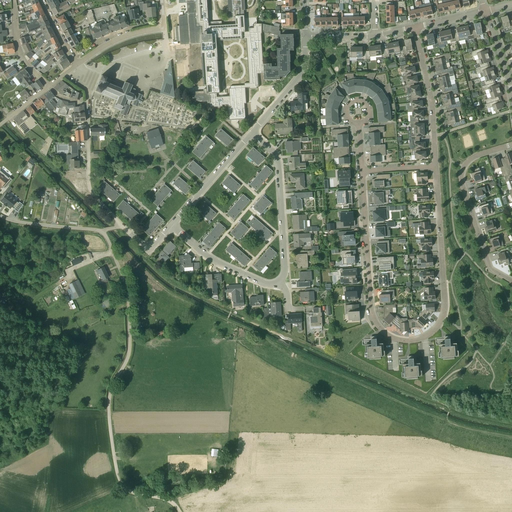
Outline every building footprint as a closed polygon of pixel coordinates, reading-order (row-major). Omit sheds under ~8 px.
[(56,0),(48,5),(51,10),(60,5),(62,3),(60,0),(56,0)] [(60,5),(51,10),(54,16),(61,12),(69,7),(76,0),(66,0),(65,1),(62,3),(60,5)] [(217,97),(217,93),(220,93),(220,89),(217,40),(247,38),(246,32),(245,10),(235,11),(236,25),(210,26),(208,0),(179,0),(180,3),(187,2),(188,13),(180,13),(180,16),(178,18),(176,17),(172,17),(170,20),(170,23),(175,27),(173,29),(173,32),(176,35),(177,41),(181,44),(187,44),(190,47),(194,47),(196,44),(201,43),(204,86),(207,86),(207,89),(207,94),(210,94),(210,98),(217,97)] [(230,0),(231,8),(231,11),(235,11),(245,10),(248,10),(246,0),(230,0)] [(452,0),(455,10),(461,8),(458,0),(452,0)] [(420,9),(422,17),(427,16),(424,4),(421,4),(421,1),(418,2),(419,5),(420,9)] [(436,2),(438,13),(444,12),(442,1),(436,2)] [(150,4),(143,4),(143,2),(142,2),(138,2),(139,5),(140,11),(147,11),(147,17),(155,17),(154,7),(150,8),(150,4)] [(398,5),(398,11),(402,11),(406,11),(405,4),(405,2),(400,2),(398,2),(398,5)] [(41,9),(39,3),(31,6),(33,10),(32,11),(29,12),(24,14),(25,17),(30,14),(41,9)] [(430,3),(428,3),(424,4),(427,16),(433,14),(430,3)] [(118,13),(115,4),(110,6),(114,15),(118,13)] [(135,19),(136,20),(139,19),(137,9),(135,9),(135,6),(125,8),(126,12),(129,11),(129,15),(130,14),(131,20),(135,19)] [(416,18),(414,10),(413,6),(407,7),(410,20),(416,18)] [(30,14),(31,17),(35,15),(37,19),(44,16),(41,9),(30,14)] [(85,11),(87,19),(89,25),(96,22),(93,16),(94,16),(91,10),(85,11)] [(65,18),(72,15),(70,11),(56,19),(59,25),(67,21),(65,18)] [(95,29),(91,31),(93,40),(96,39),(97,40),(108,35),(108,34),(110,33),(115,31),(116,32),(127,28),(127,27),(129,26),(125,14),(113,19),(114,21),(110,23),(102,26),(101,23),(94,26),(95,29)] [(39,24),(47,21),(45,15),(44,16),(37,19),(32,20),(34,25),(38,24),(39,24)] [(509,30),(511,29),(511,22),(509,23),(507,17),(501,18),(503,24),(502,24),(504,29),(508,28),(509,30)] [(49,25),(47,21),(39,24),(38,24),(34,25),(27,27),(27,28),(28,33),(37,30),(37,29),(40,28),(41,29),(49,25)] [(67,21),(59,25),(62,31),(70,27),(67,21)] [(248,38),(251,82),(250,82),(250,87),(251,89),(259,89),(258,87),(259,86),(259,73),(264,73),(264,64),(262,33),(262,32),(262,24),(257,23),(257,22),(253,22),(253,27),(250,27),(250,32),(246,32),(247,38),(248,38)] [(473,32),(474,39),(480,38),(479,35),(483,34),(482,29),(481,29),(480,23),(474,25),(475,31),(473,32)] [(280,27),(279,27),(274,26),(262,24),(262,32),(278,35),(280,35),(281,35),(281,31),(279,30),(280,27)] [(51,28),(49,25),(41,29),(41,30),(37,33),(37,34),(35,36),(36,40),(38,39),(40,37),(43,34),(42,32),(51,28)] [(472,31),(469,32),(468,26),(462,27),(464,37),(468,36),(469,40),(474,39),(473,32),(472,31)] [(65,36),(66,38),(76,33),(81,30),(79,27),(72,31),(70,29),(63,32),(65,36)] [(459,41),(465,40),(464,37),(462,27),(456,29),(458,35),(455,35),(456,42),(459,41)] [(53,33),(51,28),(42,32),(43,34),(40,37),(42,40),(44,37),(53,33)] [(89,42),(90,42),(93,40),(91,31),(90,28),(85,29),(89,42)] [(455,35),(452,36),(450,30),(445,31),(447,41),(450,40),(451,43),(456,42),(455,35)] [(440,39),(437,39),(439,47),(439,45),(444,44),(444,42),(447,41),(445,31),(439,33),(440,39)] [(53,33),(44,37),(42,40),(37,46),(38,48),(43,43),(46,40),(47,41),(55,37),(53,33)] [(66,38),(71,48),(78,44),(77,41),(80,40),(76,33),(66,38)] [(272,64),(264,64),(264,73),(264,80),(268,80),(276,80),(280,79),(280,77),(285,77),(286,77),(291,72),(291,71),(290,62),(291,62),(291,54),(290,54),(290,51),(294,50),(294,46),(294,38),(293,34),(281,35),(280,35),(280,39),(281,39),(281,48),(277,49),(278,67),(272,67),(272,64)] [(433,48),(439,47),(437,39),(437,40),(434,41),(433,34),(427,35),(428,41),(427,41),(428,46),(433,45),(433,48)] [(22,45),(30,42),(27,36),(20,38),(22,45)] [(58,42),(55,37),(47,41),(48,43),(45,45),(45,46),(44,46),(41,50),(40,49),(35,54),(38,57),(43,52),(45,48),(58,42)] [(403,47),(402,47),(404,55),(410,54),(409,51),(413,50),(414,50),(413,45),(412,45),(410,40),(404,41),(406,48),(403,48),(403,47)] [(30,42),(22,45),(26,53),(31,50),(28,44),(31,44),(30,42)] [(43,52),(45,53),(45,54),(51,49),(51,51),(54,50),(60,48),(60,47),(58,42),(45,48),(43,52)] [(398,42),(392,43),(395,53),(395,56),(401,55),(404,54),(404,55),(402,47),(400,48),(398,42)] [(388,50),(385,51),(384,51),(386,58),(389,57),(389,54),(395,53),(392,43),(387,45),(388,50)] [(0,46),(0,52),(3,52),(3,53),(7,52),(8,54),(14,53),(13,44),(2,46),(0,46)] [(366,53),(366,60),(370,59),(370,57),(376,56),(375,46),(369,47),(369,53),(366,53)] [(386,58),(384,51),(381,52),(380,46),(375,46),(376,56),(381,56),(382,58),(386,58)] [(356,48),(357,58),(362,57),(362,60),(366,60),(366,53),(363,54),(362,47),(356,48)] [(57,62),(60,59),(64,55),(61,50),(60,48),(54,50),(56,53),(53,55),(50,57),(48,55),(47,55),(43,60),(42,60),(47,64),(52,60),(54,57),(57,62)] [(482,48),(470,52),(472,57),(477,55),(479,59),(488,56),(488,54),(489,54),(488,50),(483,51),(482,48)] [(450,54),(450,53),(437,56),(438,59),(433,60),(434,64),(435,64),(436,66),(446,64),(445,60),(451,58),(451,56),(450,54)] [(59,64),(63,70),(67,68),(67,67),(70,64),(66,59),(64,55),(60,59),(61,62),(59,64)] [(489,58),(488,56),(479,59),(480,63),(475,65),(476,69),(475,70),(488,66),(487,63),(491,62),(490,58),(489,58)] [(36,60),(31,64),(35,68),(40,63),(36,60)] [(51,68),(50,67),(54,63),(52,60),(47,64),(43,68),(47,72),(51,68)] [(167,70),(163,71),(163,74),(164,81),(160,94),(174,98),(171,62),(170,62),(167,70)] [(446,64),(436,66),(436,68),(435,69),(436,72),(440,71),(441,74),(453,71),(452,67),(446,68),(446,64)] [(407,65),(400,67),(402,73),(404,72),(405,75),(402,76),(403,76),(409,75),(416,73),(416,72),(415,68),(414,67),(408,69),(407,65)] [(489,69),(488,66),(475,70),(477,75),(480,73),(481,77),(484,76),(494,73),(493,71),(494,71),(493,67),(489,69)] [(6,71),(7,72),(8,75),(10,77),(17,72),(13,67),(6,71)] [(25,70),(15,77),(20,84),(22,83),(26,88),(27,87),(32,84),(28,78),(30,76),(25,70)] [(453,71),(441,74),(441,77),(437,78),(438,82),(439,81),(440,84),(455,80),(454,76),(453,71)] [(380,109),(380,113),(380,116),(378,116),(378,122),(391,121),(390,112),(388,100),(382,90),(372,83),(376,73),(368,73),(366,81),(354,80),(342,84),(348,94),(353,93),(352,91),(355,90),(359,90),(358,92),(363,93),(364,91),(367,92),(366,94),(370,97),(371,95),(374,97),(376,100),(374,101),(376,105),(377,109),(380,109)] [(495,76),(494,73),(484,76),(486,80),(480,82),(482,87),(494,83),(493,80),(497,79),(496,75),(495,76)] [(418,77),(417,77),(417,76),(410,78),(409,75),(403,76),(404,82),(407,81),(407,85),(406,85),(412,84),(418,82),(418,81),(419,81),(418,77)] [(135,90),(131,88),(132,86),(124,82),(123,86),(106,79),(106,78),(101,76),(94,92),(100,94),(100,93),(117,100),(115,105),(114,108),(121,111),(120,114),(126,116),(130,106),(129,106),(130,104),(138,107),(140,103),(141,104),(143,100),(141,99),(143,95),(134,92),(135,90)] [(32,84),(27,87),(29,90),(28,91),(31,94),(34,92),(32,89),(34,87),(37,91),(43,87),(38,80),(33,84),(32,83),(32,84)] [(455,80),(440,84),(440,86),(439,86),(440,90),(444,89),(445,92),(457,89),(456,84),(455,84),(455,80)] [(63,91),(66,89),(69,87),(62,81),(57,86),(63,91)] [(217,97),(213,97),(210,98),(210,103),(210,107),(222,106),(222,105),(228,105),(229,120),(245,119),(244,104),(246,104),(245,88),(250,87),(250,82),(245,83),(245,84),(229,85),(230,96),(217,97)] [(390,83),(387,85),(383,89),(386,94),(391,91),(390,83)] [(495,86),(494,83),(482,87),(483,91),(489,90),(490,94),(499,90),(499,88),(500,88),(499,84),(495,86)] [(413,87),(412,84),(406,85),(408,94),(410,94),(420,92),(419,86),(413,87)] [(63,91),(57,86),(53,88),(60,94),(69,97),(70,94),(67,92),(66,91),(65,92),(64,91),(63,91)] [(341,101),(344,97),(336,88),(330,96),(326,94),(325,96),(339,103),(339,102),(340,100),(341,101)] [(31,94),(28,91),(26,92),(24,89),(18,94),(24,101),(30,97),(29,96),(31,94)] [(195,100),(197,100),(198,101),(200,102),(201,102),(203,102),(205,102),(207,102),(208,104),(210,103),(210,98),(210,94),(207,94),(207,89),(204,89),(204,91),(191,92),(192,93),(192,94),(192,96),(193,97),(194,98),(195,100)] [(443,99),(444,101),(454,99),(453,95),(458,94),(457,89),(445,92),(445,95),(441,96),(442,99),(443,99)] [(76,92),(73,90),(71,93),(70,98),(78,100),(80,94),(76,92)] [(500,93),(499,90),(490,94),(491,98),(485,100),(486,104),(485,105),(499,100),(498,97),(502,96),(501,92),(500,93)] [(50,91),(44,95),(54,109),(55,107),(59,108),(60,108),(62,101),(59,99),(56,104),(52,99),(55,97),(50,91)] [(410,103),(416,102),(415,99),(421,97),(420,92),(410,94),(411,97),(409,97),(410,103)] [(298,93),(299,103),(296,103),(296,102),(291,102),(292,111),(308,110),(307,93),(298,93)] [(54,109),(44,95),(33,104),(38,110),(44,105),(51,113),(54,109)] [(339,103),(325,96),(324,97),(328,100),(326,108),(338,110),(339,106),(338,105),(339,103)] [(449,109),(461,106),(460,102),(459,102),(458,98),(454,99),(444,101),(444,103),(443,104),(444,107),(448,106),(449,109)] [(499,100),(485,105),(486,109),(493,107),(494,111),(495,111),(496,114),(500,112),(499,110),(504,108),(503,106),(504,105),(503,102),(499,103),(498,101),(499,100)] [(62,101),(60,108),(59,108),(57,114),(58,114),(66,116),(67,110),(74,110),(74,113),(71,114),(72,123),(85,122),(83,105),(77,105),(77,103),(68,104),(68,102),(62,101)] [(412,112),(417,112),(416,108),(423,108),(423,107),(424,106),(423,102),(422,102),(422,101),(416,102),(410,103),(407,103),(408,113),(412,112)] [(35,112),(30,106),(26,110),(30,115),(35,112)] [(447,116),(448,119),(458,116),(460,116),(459,112),(462,111),(461,106),(449,109),(449,112),(445,113),(446,117),(447,116)] [(320,116),(321,118),(337,117),(337,114),(338,114),(338,110),(326,108),(326,116),(320,116)] [(424,112),(423,112),(423,111),(417,112),(412,112),(412,115),(410,116),(410,122),(418,121),(417,121),(417,118),(423,118),(423,117),(424,116),(424,112)] [(23,112),(18,116),(29,129),(30,128),(30,129),(34,126),(33,126),(37,123),(31,117),(28,119),(31,123),(29,125),(25,121),(28,118),(23,112)] [(13,120),(18,126),(21,124),(24,128),(21,130),(24,133),(29,129),(18,116),(13,120)] [(452,124),(453,128),(465,124),(464,119),(458,121),(458,116),(448,119),(448,121),(447,121),(448,125),(452,124)] [(337,120),(337,117),(321,118),(321,120),(326,120),(326,125),(338,125),(338,120),(337,120)] [(285,134),(293,133),(292,124),(292,119),(283,119),(284,124),(275,125),(276,133),(285,132),(285,134)] [(418,125),(418,121),(410,122),(411,131),(414,131),(424,130),(424,124),(418,125)] [(89,136),(91,136),(105,136),(105,130),(107,130),(107,125),(98,125),(98,129),(89,129),(89,136)] [(87,141),(85,126),(78,126),(79,131),(75,131),(76,142),(87,141)] [(369,133),(369,140),(380,139),(379,133),(384,132),(384,127),(369,128),(370,133),(369,133)] [(163,145),(158,130),(157,129),(146,133),(151,149),(163,145)] [(221,129),(215,136),(221,141),(227,134),(221,129)] [(347,129),(332,130),(332,136),(337,135),(338,141),(348,141),(348,134),(347,134),(347,129)] [(411,140),(419,140),(419,137),(425,136),(424,130),(414,131),(411,131),(411,134),(411,140)] [(221,141),(228,147),(233,140),(227,134),(221,141)] [(214,143),(206,136),(202,142),(209,148),(214,143)] [(287,153),(293,153),(293,150),(301,150),(300,142),(309,142),(308,138),(294,139),(294,141),(285,142),(286,150),(287,150),(287,153)] [(371,146),(371,151),(386,150),(385,145),(380,145),(380,139),(369,140),(370,146),(371,146)] [(419,140),(411,140),(412,146),(414,146),(414,149),(412,149),(412,150),(419,149),(425,149),(425,148),(426,148),(426,144),(425,144),(425,143),(418,143),(418,140),(419,140)] [(349,147),(348,141),(338,141),(338,147),(333,148),(333,153),(348,152),(348,147),(349,147)] [(68,143),(68,145),(68,146),(71,146),(71,159),(70,159),(70,168),(79,168),(79,161),(78,161),(78,150),(80,150),(80,142),(68,143)] [(202,142),(197,147),(204,153),(209,148),(202,142)] [(197,147),(192,152),(200,159),(204,153),(197,147)] [(259,153),(253,148),(246,155),(252,161),(259,153)] [(416,160),(417,160),(421,160),(421,159),(426,158),(426,157),(427,157),(427,153),(426,153),(426,152),(419,153),(419,149),(412,150),(412,156),(415,155),(415,159),(416,159),(416,160)] [(386,155),(386,150),(371,151),(371,156),(370,156),(371,163),(381,162),(381,156),(386,155)] [(348,157),(348,152),(333,153),(334,159),(339,158),(339,165),(350,164),(349,157),(348,157)] [(259,153),(252,161),(258,166),(265,158),(259,153)] [(511,154),(511,153),(508,154),(505,155),(506,159),(503,160),(508,176),(510,175),(511,174),(511,171),(510,165),(511,164),(511,154)] [(290,165),(290,170),(306,169),(306,163),(300,163),(299,157),(291,158),(291,162),(289,162),(289,163),(291,163),(291,165),(290,165)] [(503,175),(503,177),(504,177),(508,176),(503,160),(500,161),(498,157),(495,158),(495,159),(492,160),(494,165),(492,166),(493,170),(500,168),(502,175),(503,175)] [(199,166),(193,161),(187,168),(193,173),(199,166)] [(193,173),(200,179),(206,172),(199,166),(193,173)] [(268,178),(273,172),(266,166),(261,172),(268,178)] [(479,168),(477,169),(474,170),(475,173),(471,174),(472,179),(474,179),(476,183),(485,180),(483,174),(482,175),(480,171),(479,168)] [(0,170),(0,188),(2,187),(5,189),(12,180),(9,177),(9,178),(0,170)] [(82,170),(73,170),(73,174),(77,174),(77,181),(77,183),(80,186),(84,182),(84,181),(85,181),(85,174),(83,174),(82,170)] [(351,175),(350,171),(340,171),(341,179),(338,179),(339,179),(339,187),(350,186),(349,175),(351,175)] [(255,178),(262,184),(268,178),(261,172),(255,178)] [(421,173),(416,173),(417,181),(418,185),(426,184),(426,179),(427,179),(427,178),(428,178),(428,176),(427,176),(427,173),(421,174),(421,173)] [(296,181),(297,189),(305,188),(304,174),(290,174),(290,182),(296,181)] [(390,174),(376,175),(376,176),(377,176),(377,179),(372,179),(372,186),(373,186),(374,188),(382,188),(385,188),(385,187),(385,182),(384,182),(384,179),(390,178),(390,174)] [(222,183),(228,188),(235,181),(229,175),(222,183)] [(179,177),(173,184),(179,189),(185,182),(179,177)] [(262,184),(255,178),(250,185),(256,191),(262,184)] [(104,181),(97,188),(103,193),(109,186),(104,181)] [(234,193),(241,186),(235,181),(228,188),(234,193)] [(179,189),(186,195),(191,188),(185,182),(179,189)] [(167,196),(172,191),(165,184),(160,190),(167,196)] [(103,193),(108,198),(114,190),(109,186),(103,193)] [(485,194),(490,192),(488,186),(475,190),(476,195),(475,195),(476,201),(486,198),(485,194)] [(423,201),(429,201),(429,198),(429,196),(428,195),(427,195),(426,189),(418,190),(418,194),(417,194),(417,202),(423,202),(423,201)] [(108,198),(113,202),(120,195),(114,190),(108,198)] [(155,195),(162,201),(167,196),(160,190),(155,195)] [(383,193),(374,194),(374,197),(373,197),(373,201),(374,201),(375,205),(384,204),(383,196),(390,195),(390,190),(382,191),(383,193)] [(352,191),(337,192),(335,192),(336,209),(343,209),(349,208),(349,205),(353,205),(352,199),(351,199),(351,196),(352,196),(352,191)] [(292,210),(297,209),(302,208),(301,198),(313,198),(312,192),(294,193),(294,197),(291,197),(292,199),(293,199),(293,202),(292,203),(292,210)] [(17,200),(6,193),(0,201),(4,204),(3,205),(6,207),(7,206),(10,209),(13,206),(15,208),(13,210),(18,213),(23,205),(19,202),(18,204),(16,202),(17,200)] [(150,200),(158,207),(162,201),(155,195),(150,200)] [(243,195),(238,201),(244,207),(250,201),(243,195)] [(263,196),(258,202),(266,209),(271,203),(263,196)] [(117,208),(122,213),(129,205),(123,200),(117,208)] [(244,207),(238,201),(232,207),(239,213),(244,207)] [(266,209),(258,202),(253,208),(261,214),(266,209)] [(198,211),(204,216),(211,208),(205,203),(198,211)] [(489,208),(488,204),(485,205),(480,206),(478,207),(480,212),(482,212),(483,216),(493,213),(491,207),(489,208)] [(129,205),(122,213),(127,217),(134,210),(129,205)] [(387,215),(387,211),(395,211),(395,205),(386,206),(386,209),(377,210),(377,212),(374,212),(374,214),(373,214),(373,216),(374,216),(374,221),(384,221),(384,216),(387,215)] [(429,212),(429,206),(423,207),(423,206),(419,206),(419,214),(420,217),(428,217),(428,212),(429,212)] [(227,214),(234,220),(239,213),(232,207),(227,214)] [(211,208),(204,216),(210,221),(216,214),(211,208)] [(127,217),(133,222),(139,214),(134,210),(127,217)] [(343,222),(344,227),(355,226),(354,226),(353,212),(349,213),(348,210),(338,211),(339,218),(340,218),(341,222),(343,222)] [(159,226),(164,220),(156,214),(152,219),(159,226)] [(307,227),(307,220),(307,215),(293,216),(293,221),(296,221),(296,229),(309,229),(309,232),(317,231),(317,226),(307,227)] [(254,229),(260,222),(254,217),(248,224),(254,229)] [(147,225),(154,231),(159,226),(152,219),(147,225)] [(487,233),(497,230),(495,226),(497,226),(495,220),(486,223),(487,227),(485,228),(487,233)] [(235,228),(243,235),(248,229),(241,222),(235,228)] [(260,235),(266,228),(260,222),(254,229),(260,235)] [(387,222),(387,224),(375,225),(376,234),(375,234),(375,238),(385,237),(385,236),(390,236),(390,230),(389,230),(389,227),(395,227),(395,222),(387,222)] [(429,228),(429,222),(420,223),(420,224),(414,224),(415,235),(425,235),(425,234),(431,233),(431,231),(431,229),(431,228),(429,228)] [(220,235),(226,229),(219,223),(213,229),(220,235)] [(142,230),(150,236),(154,231),(147,225),(142,230)] [(230,233),(238,240),(243,235),(235,228),(230,233)] [(266,228),(260,235),(267,241),(273,234),(266,228)] [(215,241),(220,235),(213,229),(208,235),(215,241)] [(343,236),(343,240),(343,241),(344,241),(345,241),(345,246),(355,245),(355,241),(355,240),(354,240),(354,239),(353,239),(353,237),(353,235),(353,236),(352,231),(344,232),(344,236),(343,236)] [(296,247),(304,247),(304,243),(311,242),(311,233),(304,234),(294,234),(294,240),(296,240),(296,247)] [(208,235),(203,242),(209,248),(215,241),(208,235)] [(494,249),(503,246),(502,240),(500,240),(499,236),(489,240),(491,245),(492,244),(494,249)] [(432,245),(431,239),(425,240),(425,239),(421,239),(421,247),(422,247),(422,251),(430,251),(430,245),(432,245)] [(165,262),(169,258),(168,256),(176,247),(170,241),(163,249),(164,249),(158,256),(165,262)] [(389,241),(381,241),(381,245),(376,245),(376,251),(375,251),(376,255),(379,255),(379,254),(385,254),(385,249),(389,248),(389,241)] [(225,250),(231,255),(237,248),(231,243),(225,250)] [(277,253),(270,247),(264,254),(271,260),(277,253)] [(243,254),(237,248),(231,255),(232,255),(238,261),(243,254)] [(351,250),(341,251),(342,258),(343,258),(343,265),(347,264),(347,266),(352,265),(352,264),(355,264),(357,264),(356,258),(355,258),(355,254),(351,254),(351,250)] [(504,267),(510,265),(509,262),(508,258),(509,257),(507,252),(498,255),(499,259),(497,260),(499,265),(504,264),(504,267)] [(185,256),(179,257),(180,272),(185,271),(184,268),(193,267),(193,270),(200,269),(199,263),(191,263),(191,258),(192,257),(188,254),(185,256)] [(250,260),(243,254),(238,261),(244,267),(250,260)] [(271,260),(264,254),(259,260),(266,266),(271,260)] [(297,261),(298,269),(306,268),(305,254),(295,255),(295,261),(297,261)] [(431,261),(431,255),(422,255),(422,258),(421,258),(421,260),(417,260),(417,264),(418,268),(427,268),(427,267),(433,266),(433,264),(433,262),(433,261),(431,261)] [(394,269),(394,262),(393,257),(377,258),(377,263),(379,263),(379,270),(394,269)] [(253,266),(260,272),(266,266),(259,260),(253,266)] [(108,278),(103,268),(96,271),(98,274),(99,274),(103,280),(101,281),(102,284),(108,282),(107,278),(108,278)] [(344,284),(344,285),(357,284),(357,278),(356,278),(356,276),(357,276),(357,269),(343,270),(344,272),(340,272),(341,277),(341,284),(344,284)] [(433,274),(433,272),(428,272),(427,271),(423,272),(423,280),(424,280),(424,283),(432,283),(432,278),(434,278),(434,277),(434,275),(433,274)] [(297,287),(310,287),(309,272),(300,272),(300,279),(301,279),(301,282),(297,282),(297,287)] [(391,279),(393,279),(392,272),(387,272),(387,275),(379,276),(379,278),(378,279),(378,282),(379,282),(379,287),(388,286),(388,282),(392,282),(391,279)] [(212,274),(205,275),(205,279),(208,279),(208,288),(209,294),(218,293),(217,280),(213,280),(212,274)] [(75,299),(85,295),(79,280),(68,285),(75,299)] [(244,300),(241,300),(240,292),(242,292),(242,285),(227,286),(228,293),(231,292),(232,300),(233,300),(233,302),(234,307),(244,306),(244,300)] [(309,302),(315,302),(314,292),(319,291),(319,288),(305,289),(306,292),(300,292),(301,302),(307,302),(307,303),(309,302)] [(345,288),(345,296),(347,296),(348,301),(359,300),(358,294),(357,294),(357,293),(354,293),(354,288),(345,288)] [(435,299),(435,294),(433,294),(433,288),(424,288),(424,293),(425,301),(429,301),(429,300),(435,299)] [(394,298),(394,290),(383,291),(383,295),(379,295),(380,303),(390,302),(390,298),(394,298)] [(250,306),(264,305),(263,295),(256,295),(257,297),(250,298),(250,306)] [(271,308),(267,308),(268,321),(272,321),(272,317),(282,317),(281,302),(276,302),(274,302),(274,303),(271,303),(271,308)] [(349,315),(349,321),(360,320),(359,311),(358,304),(346,305),(346,315),(349,315)] [(420,317),(425,321),(432,313),(432,312),(434,311),(434,304),(426,305),(426,310),(424,310),(418,316),(420,318),(420,317)] [(395,305),(383,305),(383,306),(384,306),(384,309),(384,317),(385,317),(386,318),(384,320),(389,324),(391,322),(395,318),(394,318),(396,316),(392,313),(392,308),(395,308),(395,305)] [(311,325),(311,329),(323,328),(322,313),(321,313),(321,308),(313,308),(313,313),(314,313),(314,318),(312,318),(313,325),(311,325)] [(285,327),(286,330),(291,330),(290,324),(298,323),(299,327),(297,327),(298,331),(302,331),(301,314),(288,314),(288,317),(287,317),(288,319),(288,321),(285,321),(285,327)] [(395,318),(391,322),(394,324),(393,324),(399,329),(400,329),(401,329),(401,332),(408,331),(408,328),(408,323),(407,323),(407,320),(407,318),(400,319),(396,315),(396,316),(394,318),(395,318)] [(408,323),(408,328),(411,328),(419,328),(419,327),(420,326),(422,328),(427,323),(425,321),(420,317),(420,318),(417,321),(415,319),(407,320),(407,323),(408,323)] [(383,344),(377,344),(376,337),(371,337),(371,344),(365,345),(366,352),(364,352),(365,358),(369,358),(370,360),(381,359),(381,357),(385,357),(385,351),(384,351),(383,344)] [(438,358),(454,357),(459,357),(459,351),(457,351),(457,344),(451,344),(450,337),(444,337),(445,344),(439,345),(439,352),(438,352),(438,358)] [(420,363),(414,364),(413,356),(408,357),(408,364),(402,365),(403,372),(402,372),(402,378),(422,376),(422,371),(421,371),(420,363)]
